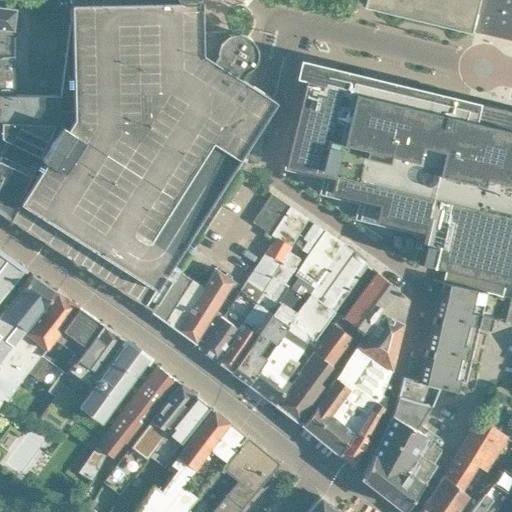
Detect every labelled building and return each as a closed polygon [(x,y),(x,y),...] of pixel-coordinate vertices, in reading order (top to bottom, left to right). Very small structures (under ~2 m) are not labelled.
[(257,53),(257,50),(257,49),(256,47),(255,45),(254,42),(252,40),(251,39),(250,38),(249,37),(246,36),(244,35),(241,34),(238,33),(236,33),(234,34),(232,34),(229,35),(227,36),(226,37),(226,38),(201,39),(200,0),(57,0),(59,2),(62,3),(65,4),(67,5),(69,5),(70,22),(69,22),(62,72),(59,95),(55,118),(53,118),(29,172),(9,217),(9,218),(151,309),(177,269),(239,171),(232,166),(240,153),(251,136),(261,143),(267,119),(263,117),(274,100),(272,98),(255,88),(241,79),(245,72),(247,71),(251,69),(253,66),(254,65),(255,64),(256,61),(257,59),(257,57),(257,55),(257,53)] [(511,0),(369,0),(368,6),(475,32),(479,15),(500,20),(511,23),(511,0)] [(12,30),(15,8),(0,5),(0,28),(9,29),(12,30)] [(511,23),(479,15),(475,32),(511,41),(511,23)] [(0,55),(13,53),(13,30),(12,30),(9,29),(0,28),(0,55)] [(0,94),(14,94),(13,53),(0,55),(0,94)] [(304,78),(283,164),(323,174),(334,176),(337,166),(432,188),(414,261),(421,263),(446,269),(506,283),(510,284),(511,274),(511,109),(467,99),(466,103),(326,69),(322,83),(304,78)] [(55,118),(59,95),(14,94),(0,94),(0,120),(2,121),(15,120),(53,118),(55,118)] [(0,210),(9,217),(29,172),(53,118),(15,120),(2,121),(0,120),(0,145),(0,146),(1,151),(0,152),(0,210)] [(257,163),(261,143),(251,136),(240,153),(256,163),(257,163)] [(270,193),(251,222),(265,231),(262,235),(272,241),(274,237),(269,234),(288,205),(270,193)] [(290,248),(308,219),(288,205),(269,234),(274,237),(290,248)] [(308,254),(324,230),(313,223),(303,238),(307,241),(302,250),(308,254)] [(307,297),(344,244),(324,230),(308,254),(295,275),(297,277),(291,287),(307,297)] [(216,360),(287,252),(290,248),(274,237),(272,241),(266,251),(265,250),(242,286),(225,313),(222,311),(215,322),(211,320),(195,344),(198,346),(216,360)] [(314,338),(367,264),(344,244),(307,297),(290,321),(307,333),(314,338)] [(231,371),(270,313),(273,309),(289,286),(285,283),(300,260),(287,252),(216,360),(231,371)] [(0,295),(15,277),(23,267),(20,266),(15,263),(6,256),(0,264),(0,295)] [(225,313),(242,286),(215,268),(203,286),(177,269),(151,309),(150,311),(195,344),(211,320),(215,322),(222,311),(225,313)] [(446,269),(443,281),(448,282),(486,291),(503,295),(506,283),(446,269)] [(0,359),(12,345),(54,289),(31,272),(0,310),(0,331),(0,359)] [(408,298),(376,272),(364,289),(365,289),(344,318),(365,333),(381,313),(402,321),(408,298)] [(476,326),(477,326),(489,329),(491,317),(480,314),(486,291),(448,282),(443,281),(442,281),(418,381),(439,386),(456,390),(459,379),(455,377),(459,357),(464,358),(467,346),(462,345),(470,313),(479,315),(476,326)] [(246,383),(285,328),(290,321),(307,297),(291,287),(275,311),(273,309),(270,313),(231,371),(246,383)] [(77,305),(54,289),(12,345),(0,359),(0,398),(1,398),(5,401),(21,381),(77,305)] [(102,323),(77,305),(21,381),(28,386),(35,376),(40,379),(52,362),(67,372),(102,323)] [(338,454),(366,407),(376,391),(381,394),(381,393),(391,369),(402,321),(381,313),(365,333),(344,363),(302,423),(338,454)] [(314,349),(302,340),(307,333),(290,321),(285,328),(246,383),(273,402),(288,382),(289,383),(314,349)] [(126,340),(102,323),(67,372),(70,375),(62,385),(54,398),(39,419),(58,430),(77,404),(126,340)] [(348,338),(336,330),(331,326),(314,349),(289,383),(274,404),(298,421),(321,387),(316,383),(348,338)] [(148,357),(126,340),(77,404),(99,421),(148,357)] [(177,380),(158,365),(97,442),(107,452),(110,455),(116,447),(121,450),(177,380)] [(440,448),(427,441),(419,454),(413,450),(427,429),(420,425),(431,405),(439,386),(418,381),(403,377),(392,412),(361,476),(404,509),(423,481),(435,463),(433,462),(440,451),(440,448)] [(53,379),(45,391),(54,398),(62,385),(53,379)] [(148,454),(194,394),(195,394),(180,383),(140,432),(102,481),(118,493),(148,454)] [(385,395),(381,394),(376,391),(366,407),(378,414),(382,407),(383,406),(385,395)] [(163,466),(209,406),(194,394),(148,454),(163,466)] [(352,465),(378,414),(366,407),(338,454),(352,465)] [(172,473),(160,489),(171,497),(173,495),(230,423),(213,409),(170,463),(166,469),(172,473)] [(511,429),(482,410),(468,432),(469,432),(443,475),(417,511),(458,511),(470,497),(460,489),(479,459),(489,466),(511,429)] [(224,460),(245,434),(230,423),(173,495),(171,497),(160,511),(183,511),(188,505),(224,460)] [(236,511),(278,462),(247,436),(227,462),(226,461),(224,460),(188,505),(183,511),(236,511)] [(97,442),(79,471),(92,479),(107,452),(97,442)] [(492,511),(495,509),(511,479),(511,474),(501,467),(483,493),(469,511),(492,511)] [(146,479),(130,502),(137,507),(153,483),(146,479)] [(137,507),(133,511),(160,511),(171,497),(160,489),(153,483),(137,507)] [(340,511),(320,496),(306,511),(340,511)] [(511,511),(511,500),(510,499),(501,511),(499,511),(495,509),(492,511),(511,511)]
